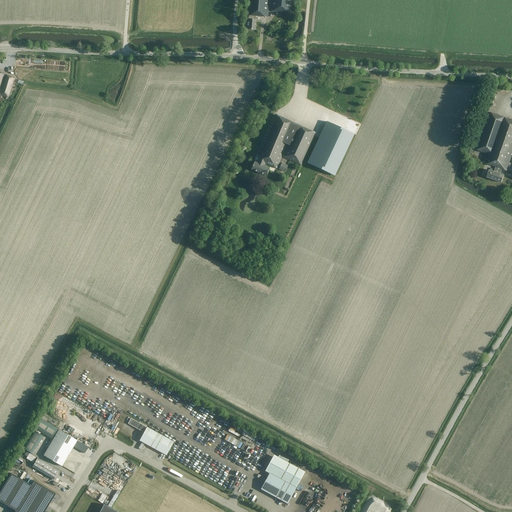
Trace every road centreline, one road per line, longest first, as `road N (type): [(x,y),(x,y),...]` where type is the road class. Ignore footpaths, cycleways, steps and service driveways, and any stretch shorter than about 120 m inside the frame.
road 1 (tertiary): [(511,78),(225,55),(0,48)]
road 2 (unclassified): [(63,511),(97,454),(114,444),(242,511)]
road 3 (tertiary): [(404,511),(511,324)]
